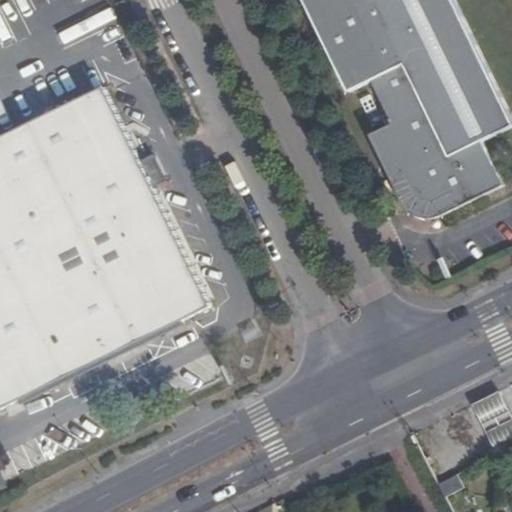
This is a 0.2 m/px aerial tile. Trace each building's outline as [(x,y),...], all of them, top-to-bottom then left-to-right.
[(374,82),(335,0),(306,0),(352,92),(374,82)] [(394,123),(440,219),(506,186),(484,142),(511,129),(511,116),(455,0),(335,0),(374,82),(376,81),(396,122),(394,123)] [(84,94),(0,134),(0,403),(190,314),(84,94)] [(436,221),(440,219),(394,123),(373,134),(408,208),(410,211),(414,213),(417,214),(417,219),(425,222),(427,218),(430,220),(433,220),(436,221)] [(500,414),(492,397),(465,410),(474,428),(478,426),(497,416),(500,414)] [(483,437),(502,427),(497,416),(478,426),(483,437)] [(502,451),(511,446),(511,436),(506,425),(502,427),(483,437),(479,439),(489,458),(502,451)]
